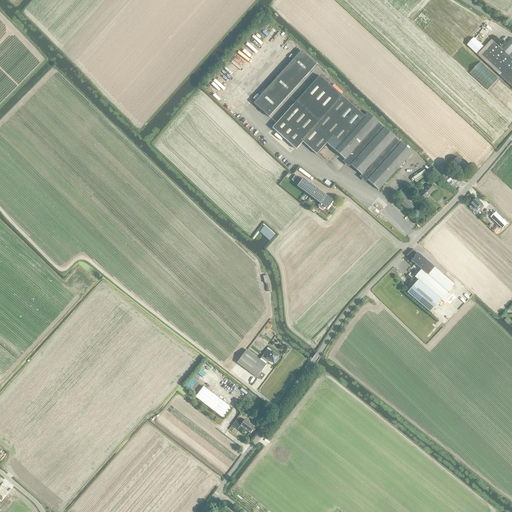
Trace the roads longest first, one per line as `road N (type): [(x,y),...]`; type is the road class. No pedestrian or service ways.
road 1 (unclassified): [(216,493),(355,301),(511,138)]
road 2 (track): [(278,409),(86,259),(59,269),(0,209)]
road 3 (track): [(323,375),(234,488)]
